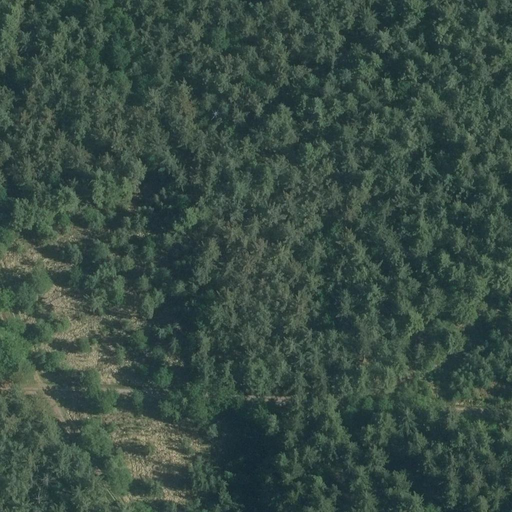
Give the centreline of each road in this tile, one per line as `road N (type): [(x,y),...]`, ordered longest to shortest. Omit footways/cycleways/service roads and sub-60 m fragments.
road 1 (track): [(43,390),(511,415)]
road 2 (track): [(0,391),(43,390),(0,274)]
